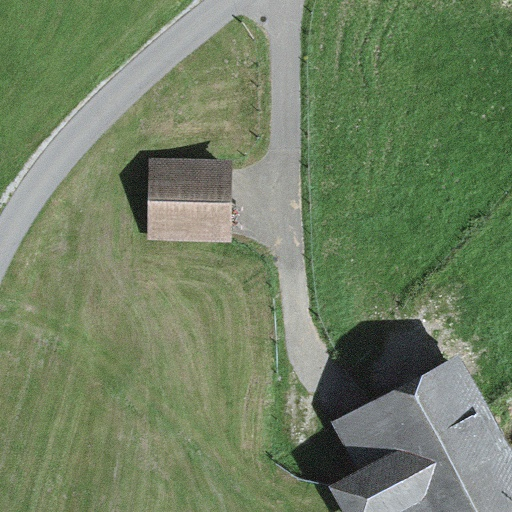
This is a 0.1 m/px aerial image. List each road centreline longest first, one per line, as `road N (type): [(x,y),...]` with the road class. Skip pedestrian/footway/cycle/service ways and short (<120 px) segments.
road 1 (track): [(238,0),(181,40),(84,135),(31,205),(0,266)]
road 2 (track): [(296,0),(300,249),(307,293),(335,352)]
